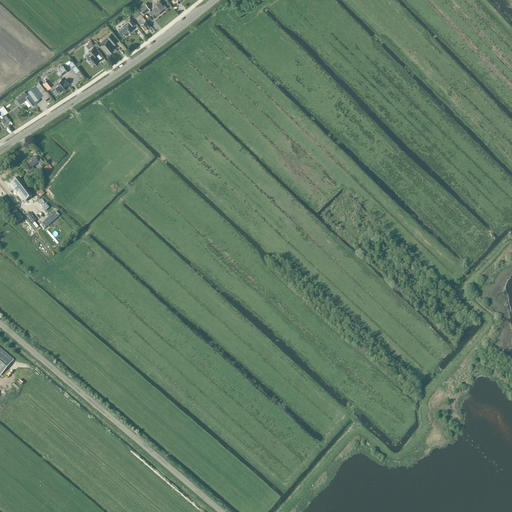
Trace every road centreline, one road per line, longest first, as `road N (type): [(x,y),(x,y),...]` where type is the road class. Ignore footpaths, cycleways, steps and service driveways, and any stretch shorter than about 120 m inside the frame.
road 1 (tertiary): [(221,511),(0,323)]
road 2 (secondary): [(0,150),(214,0)]
